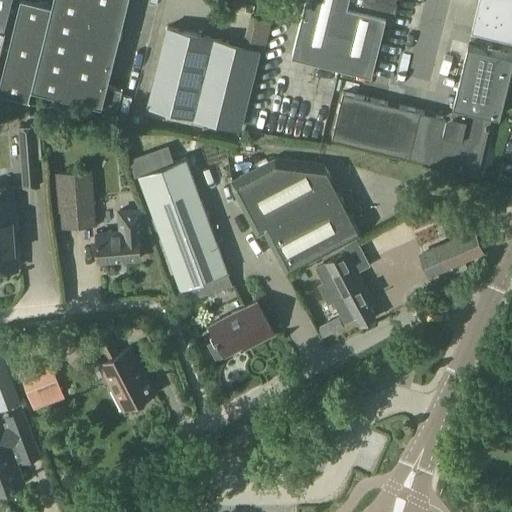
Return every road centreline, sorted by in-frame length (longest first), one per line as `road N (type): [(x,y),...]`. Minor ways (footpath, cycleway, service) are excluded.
road 1 (residential): [(473,324),(434,310),(208,420)]
road 2 (unclassified): [(396,511),(473,324)]
